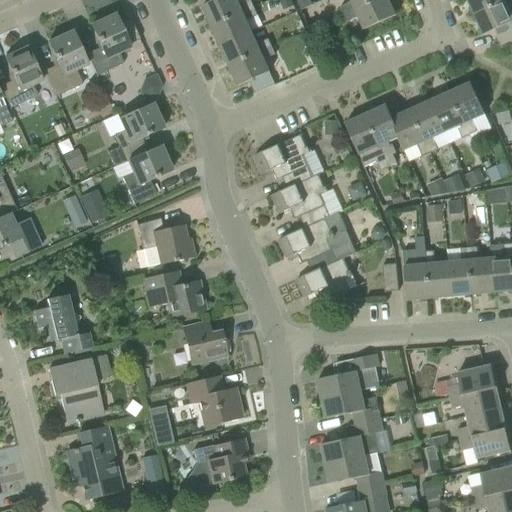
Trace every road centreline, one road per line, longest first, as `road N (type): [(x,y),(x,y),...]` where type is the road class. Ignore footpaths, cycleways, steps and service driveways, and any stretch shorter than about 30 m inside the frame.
road 1 (residential): [(218,140),(445,38),(427,0)]
road 2 (residential): [(278,342),(511,329)]
road 3 (residential): [(278,342),(221,206),(218,140)]
road 4 (residential): [(43,511),(0,345)]
road 5 (residential): [(290,500),(278,342)]
road 6 (residential): [(218,140),(154,0)]
